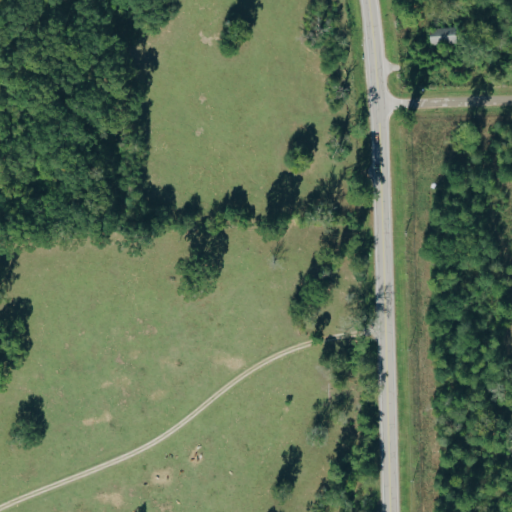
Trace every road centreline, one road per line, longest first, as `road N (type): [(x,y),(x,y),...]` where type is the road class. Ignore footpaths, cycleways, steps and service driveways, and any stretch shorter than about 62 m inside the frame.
road 1 (secondary): [(383,511),(376,104),(365,0)]
road 2 (residential): [(376,104),(511,99)]
